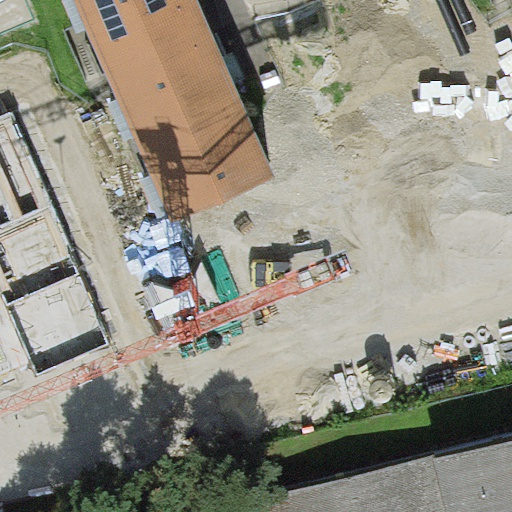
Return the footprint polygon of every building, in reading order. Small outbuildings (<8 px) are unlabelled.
[(105,0),(192,203),(278,166),(206,0),(105,0)] [(511,175),(438,192),(452,249),(511,235),(511,175)] [(213,245),(226,302),(431,255),(418,198),(213,245)] [(0,292),(0,339),(3,352),(208,306),(195,248),(0,292)] [(511,301),(477,309),(488,362),(511,357),(511,301)] [(0,422),(0,484),(462,378),(449,319),(0,422)]
